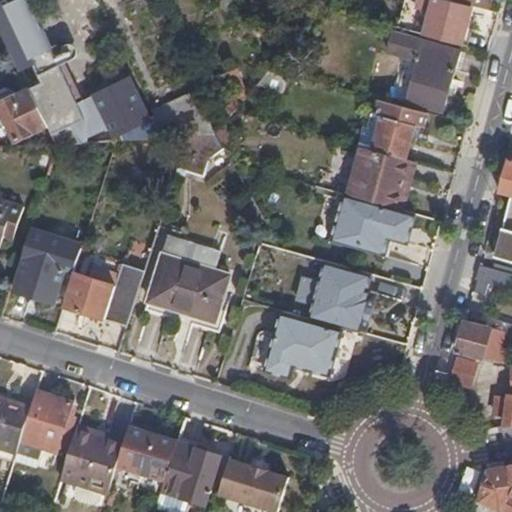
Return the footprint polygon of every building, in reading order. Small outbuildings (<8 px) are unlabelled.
[(0,25),(31,88),(49,125),(58,144),(117,139),(164,136),(154,116),(149,118),(130,78),(78,104),(28,0),(16,0),(0,8),(0,25)] [(0,0),(0,8),(16,0),(0,0)] [(405,0),(398,26),(462,44),(472,5),(464,3),(449,0),(405,0)] [(472,5),(489,9),(491,0),(465,0),(464,3),(472,5)] [(281,39),(288,46),(303,29),(296,22),(281,39)] [(386,53),(406,58),(418,61),(406,101),(444,111),(460,51),(392,33),(386,53)] [(418,61),(406,58),(397,86),(395,86),(393,97),(406,101),(418,61)] [(231,79),(236,94),(240,103),(248,94),(236,68),(227,72),(231,79)] [(269,69),(257,84),(283,91),(288,74),(269,69)] [(217,86),(231,79),(227,72),(213,78),(217,86)] [(0,107),(15,140),(49,125),(31,88),(16,95),(14,91),(8,89),(0,93),(0,107)] [(154,116),(164,136),(190,135),(217,133),(217,132),(198,92),(153,114),(154,116)] [(216,119),(220,127),(235,111),(240,103),(236,94),(216,119)] [(379,99),(376,113),(375,114),(382,116),(373,149),(407,158),(412,137),(415,125),(422,127),(424,127),(428,112),(379,99)] [(364,125),(358,145),(364,147),(373,149),(382,116),(375,114),(376,113),(371,112),(368,125),(364,125)] [(415,125),(412,137),(418,139),(422,127),(415,125)] [(217,133),(190,135),(179,167),(188,170),(203,175),(209,158),(225,148),(217,133)] [(364,147),(350,195),(403,209),(408,191),(403,190),(412,159),(407,158),(373,149),(364,147)] [(403,190),(408,191),(416,161),(412,159),(403,190)] [(511,159),(510,159),(501,193),(511,195),(511,159)] [(188,170),(179,167),(177,175),(185,177),(188,170)] [(350,195),(345,194),(332,242),(386,257),(391,238),(399,241),(403,228),(413,230),(417,213),(403,209),(350,195)] [(511,195),(496,256),(511,260),(511,195)] [(0,198),(0,246),(1,247),(5,235),(9,223),(18,225),(24,206),(1,198),(0,198)] [(74,272),(63,305),(127,326),(134,307),(159,230),(121,218),(116,235),(112,234),(104,257),(124,264),(120,274),(117,285),(89,277),(74,272)] [(9,223),(5,235),(14,237),(18,225),(9,223)] [(174,226),(148,309),(220,331),(232,294),(226,292),(232,276),(217,270),(223,251),(182,237),(185,230),(174,226)] [(74,272),(82,247),(33,232),(15,291),(54,303),(66,269),(74,272)] [(296,286),(293,299),(310,303),(306,318),(344,328),(367,334),(377,293),(368,291),(372,274),(322,260),(316,282),(308,279),(296,286)] [(93,265),(89,277),(117,285),(120,274),(93,265)] [(511,280),(511,272),(482,265),(477,280),(493,285),(502,283),(509,286),(511,284),(511,280)] [(330,377),(344,328),(306,318),(282,311),(264,372),(290,380),(294,368),(330,377)] [(466,322),(457,353),(504,364),(507,350),(498,347),(502,330),(466,322)] [(470,387),(477,363),(459,359),(452,382),(470,387)] [(23,439),(43,446),(56,450),(72,402),(38,392),(23,439)] [(500,427),(511,425),(511,394),(505,393),(505,397),(494,396),(491,413),(502,415),(500,427)] [(0,447),(17,452),(28,417),(13,412),(15,404),(0,400),(0,447)] [(79,425),(62,478),(79,483),(103,491),(110,493),(119,463),(127,439),(79,425)] [(131,425),(127,439),(119,463),(167,479),(180,440),(131,425)] [(36,464),(43,446),(23,439),(17,458),(36,464)] [(167,479),(164,489),(207,503),(222,455),(180,440),(167,479)] [(280,511),(291,478),(231,458),(220,494),(276,511),(280,511)] [(511,511),(511,466),(490,470),(479,503),(496,511),(511,511)] [(103,491),(79,483),(76,491),(77,495),(79,500),(92,503),(94,503),(97,502),(99,500),(100,498),(103,491)]
